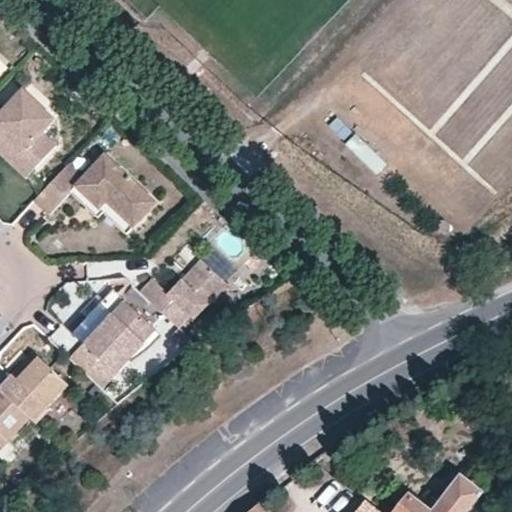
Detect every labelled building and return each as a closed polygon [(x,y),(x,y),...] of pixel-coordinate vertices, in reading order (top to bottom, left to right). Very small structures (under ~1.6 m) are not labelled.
[(0,74),(10,65),(0,54),(0,74)] [(53,115),(22,85),(3,106),(0,103),(0,127),(35,161),(55,140),(42,128),(53,115)] [(0,149),(24,172),(35,161),(0,127),(0,149)] [(356,129),(345,139),(376,171),(387,161),(356,129)] [(90,194),(97,186),(133,220),(155,197),(104,148),(83,170),(69,157),(34,193),(49,208),(70,186),(75,180),(90,194)] [(133,220),(97,186),(90,194),(75,180),(70,186),(96,211),(102,205),(126,227),(133,220)] [(174,272),(180,278),(201,255),(194,249),(174,272)] [(201,255),(180,278),(169,290),(163,286),(151,276),(139,288),(162,310),(177,323),(190,309),(193,313),(226,278),(201,255)] [(163,286),(169,290),(180,278),(174,272),(163,286)] [(139,288),(135,284),(123,296),(151,321),(162,310),(139,288)] [(111,302),(115,307),(101,322),(96,318),(83,307),(69,322),(85,337),(117,365),(130,351),(144,335),(142,332),(151,321),(123,296),(119,293),(111,302)] [(96,318),(101,322),(115,307),(111,302),(96,318)] [(142,332),(144,335),(130,351),(134,355),(154,339),(162,331),(151,321),(142,332)] [(193,338),(177,323),(171,330),(186,344),(193,338)] [(62,349),(74,339),(62,324),(50,335),(62,349)] [(117,365),(85,337),(69,354),(100,383),(117,365)] [(7,372),(12,376),(32,355),(27,350),(7,372)] [(0,379),(0,394),(15,409),(24,418),(28,422),(42,408),(40,406),(62,382),(32,355),(12,376),(7,372),(0,379)] [(0,442),(24,418),(15,409),(0,394),(0,442)] [(434,510),(413,494),(398,511),(384,511),(370,501),(360,511),(269,511),(259,504),(250,511),(468,511),(484,493),(462,475),(434,510)]
